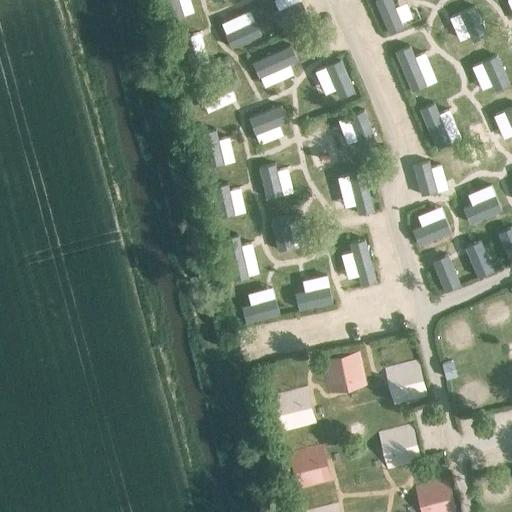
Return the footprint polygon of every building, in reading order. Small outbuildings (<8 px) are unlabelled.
[(183,20),(177,0),(161,0),(169,24),(183,20)] [(373,0),(386,30),(402,23),(392,0),(373,0)] [(487,30),(474,1),(459,7),(472,37),(487,30)] [(306,20),(300,5),(271,16),(277,31),(306,20)] [(258,41),(253,26),(224,36),(230,51),(258,41)] [(197,69),(187,38),(173,42),(182,73),(197,69)] [(425,80),(409,40),(395,46),(411,85),(425,80)] [(298,64),(291,49),(251,65),(258,81),(298,64)] [(509,79),(496,49),(480,56),(493,86),(509,79)] [(353,97),(339,64),(324,71),(339,103),(353,97)] [(239,90),(233,74),(193,89),(199,105),(239,90)] [(449,138),(433,98),(419,103),(435,143),(449,138)] [(511,100),(501,106),(511,129),(511,100)] [(286,126),(280,108),(248,119),(254,137),(286,126)] [(376,147),(363,113),(348,119),(361,153),(376,147)] [(222,167),(215,133),(198,137),(206,171),(222,167)] [(436,186),(428,154),(412,158),(420,189),(436,186)] [(282,199),(274,167),(258,171),(266,202),(282,199)] [(373,215),(362,172),(348,176),(359,218),(373,215)] [(234,219),(227,187),(211,190),(218,222),(234,219)] [(501,206),(494,190),(462,204),(469,220),(501,206)] [(451,226),(444,210),(412,224),(419,240),(451,226)] [(293,252),(286,220),(271,223),(277,255),(293,252)] [(511,221),(496,228),(508,259),(511,257),(511,221)] [(481,235),(464,241),(477,273),(494,266),(481,235)] [(247,282),(238,239),(223,242),(232,285),(247,282)] [(364,243),(348,248),(360,289),(376,284),(364,243)] [(448,248),(431,255),(444,287),(460,280),(448,248)] [(328,291),(295,297),(298,313),(331,307),(328,291)] [(273,302),(240,311),(245,329),(278,320),(273,302)] [(321,359),(329,393),(367,386),(360,351),(321,359)] [(418,360),(384,368),(393,405),(428,396),(418,360)] [(282,433),(316,424),(306,387),(273,395),(282,433)] [(421,461),(412,423),(377,432),(387,469),(421,461)] [(298,490),(331,481),(323,444),(288,453),(298,490)] [(457,511),(448,477),(414,485),(420,511),(457,511)] [(302,511),(339,511),(337,503),(303,511),(302,511)]
